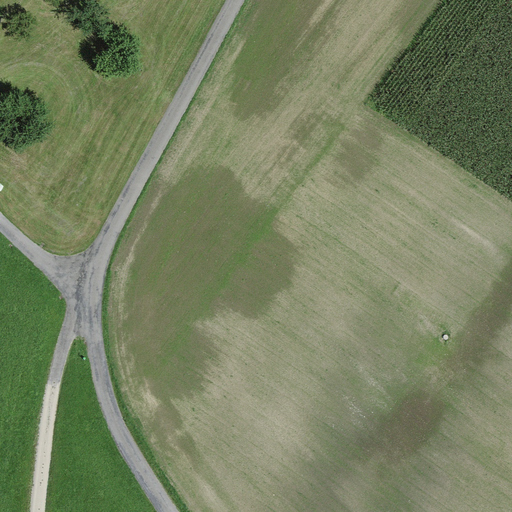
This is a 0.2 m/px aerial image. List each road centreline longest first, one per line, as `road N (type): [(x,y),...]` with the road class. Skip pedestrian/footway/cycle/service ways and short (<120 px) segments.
road 1 (unclassified): [(166,511),(116,430),(90,299),(109,240),(238,0)]
road 2 (track): [(39,511),(57,369),(71,325),(90,299),(0,223)]
